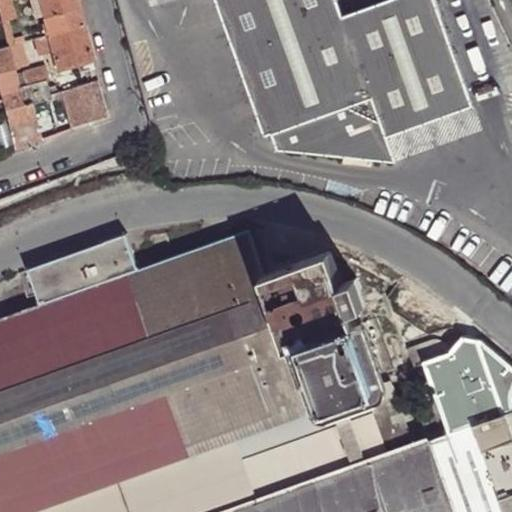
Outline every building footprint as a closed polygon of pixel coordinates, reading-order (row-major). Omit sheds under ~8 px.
[(15,16),(10,0),(0,0),(0,6),(1,11),(3,21),(10,18),(15,16)] [(31,0),(37,19),(46,17),(41,0),(31,0)] [(80,8),(78,0),(41,0),(46,17),(80,8)] [(338,0),(220,0),(265,131),(272,129),(278,144),(395,160),(386,135),(472,106),(436,0),(383,0),(344,14),(338,0)] [(85,25),(80,8),(46,17),(51,34),(85,25)] [(10,18),(3,21),(6,33),(10,46),(16,44),(10,18)] [(93,57),(85,25),(51,34),(55,50),(57,55),(59,65),(60,67),(93,57)] [(10,46),(6,33),(0,35),(0,49),(8,47),(10,46)] [(55,50),(51,34),(37,38),(41,55),(55,50)] [(16,74),(8,47),(0,49),(0,85),(1,92),(19,87),(16,74)] [(52,67),(59,65),(57,55),(49,57),(52,67)] [(28,85),(46,80),(50,79),(47,66),(25,72),(28,85)] [(21,87),(28,85),(25,72),(16,74),(19,87),(21,87)] [(52,100),(50,94),(46,80),(28,85),(21,87),(19,87),(1,92),(5,105),(11,126),(37,119),(33,105),(52,100)] [(99,80),(51,93),(53,101),(66,98),(73,128),(109,116),(99,80)] [(11,126),(14,138),(20,137),(41,132),(37,119),(11,126)] [(23,145),(43,139),(41,132),(20,137),(23,145)] [(16,148),(23,145),(20,137),(14,138),(16,148)] [(145,265),(135,268),(42,302),(37,304),(0,317),(0,511),(14,511),(309,408),(287,344),(262,276),(246,230),(145,265)] [(133,231),(122,234),(135,268),(145,265),(133,231)] [(135,268),(122,234),(30,268),(42,302),(135,268)] [(340,282),(353,278),(345,257),(332,250),(328,251),(340,282)] [(262,276),(287,344),(304,338),(351,322),(354,321),(350,310),(363,306),(353,278),(340,282),(328,251),(262,276)] [(354,321),(351,322),(369,367),(393,358),(373,302),(363,306),(350,310),(354,321)] [(342,397),(374,385),(375,385),(369,367),(351,322),(304,338),(326,402),(329,401),(342,397)] [(448,352),(511,406),(511,363),(480,339),(459,337),(448,352)] [(309,408),(326,402),(304,338),(287,344),(309,408)] [(424,360),(448,352),(440,346),(424,344),(408,349),(414,367),(425,364),(424,360)] [(425,364),(450,431),(475,422),(511,408),(511,406),(448,352),(424,360),(425,364)] [(374,385),(387,417),(400,449),(412,444),(388,380),(375,385),(374,385)] [(342,397),(352,420),(374,414),(376,421),(387,417),(374,385),(342,397)] [(338,426),(341,434),(355,429),(352,420),(342,397),(329,401),(338,426)] [(14,511),(95,511),(338,426),(329,401),(326,402),(309,408),(14,511)] [(511,511),(511,408),(475,422),(477,430),(507,511),(511,511)] [(387,417),(376,421),(387,453),(400,449),(387,417)] [(450,431),(429,438),(433,446),(477,430),(475,422),(450,431)] [(341,434),(354,465),(366,461),(355,429),(341,434)] [(507,511),(477,430),(433,446),(455,511),(507,511)] [(366,461),(354,465),(224,511),(455,511),(433,446),(429,438),(412,444),(400,449),(387,453),(366,461)]
